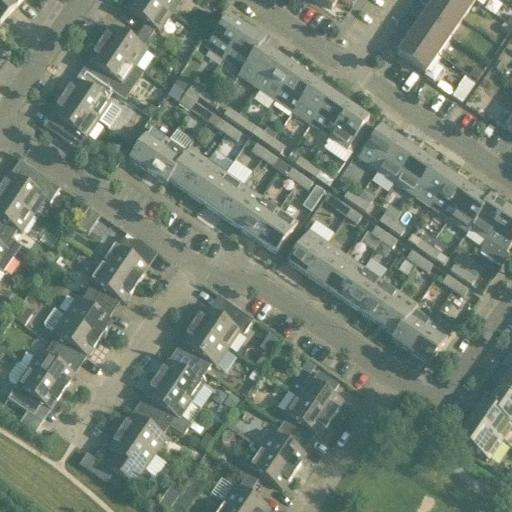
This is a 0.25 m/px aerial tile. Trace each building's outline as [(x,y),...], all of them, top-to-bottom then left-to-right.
[(0,0),(0,25),(15,9),(5,0),(0,0)] [(5,0),(15,9),(24,0),(5,0)] [(159,35),(171,17),(145,0),(130,0),(124,11),(145,25),(139,35),(149,41),(155,32),(159,35)] [(145,0),(171,17),(182,0),(145,0)] [(348,8),(353,0),(314,0),(331,11),(338,1),(348,8)] [(462,22),(430,0),(420,0),(418,4),(428,11),(422,20),(450,39),(462,22)] [(430,0),(462,22),(474,4),(468,0),(430,0)] [(224,63),(245,32),(227,19),(205,51),(224,63)] [(405,23),(399,31),(437,57),(450,39),(422,20),(415,30),(405,23)] [(500,33),(507,38),(511,31),(505,26),(500,33)] [(99,47),(134,71),(146,53),(142,50),(149,41),(139,35),(132,44),(111,29),(99,47)] [(437,57),(399,31),(394,39),(404,46),(396,57),(424,76),(437,57)] [(224,63),(241,75),(242,76),(260,48),(261,49),(264,45),(245,32),(224,63)] [(99,47),(87,64),(108,79),(102,88),(112,95),(124,103),(143,77),(134,71),(99,47)] [(238,79),(257,92),(278,61),(261,49),(260,48),(242,76),(241,75),(238,79)] [(296,73),(278,61),(257,92),(275,104),(296,73)] [(497,62),(492,69),(499,73),(504,67),(497,62)] [(62,100),(98,124),(108,131),(120,114),(106,104),(112,95),(102,88),(81,73),(62,100)] [(296,73),(275,104),(292,116),(314,85),(296,73)] [(292,116),(310,128),(332,97),(314,85),(292,116)] [(187,94),(198,101),(203,94),(192,87),(187,94)] [(179,107),(179,106),(184,99),(185,97),(174,89),(173,89),(167,99),(179,107)] [(458,89),(451,99),(460,106),(467,96),(458,89)] [(213,102),(203,94),(198,101),(208,109),(213,102)] [(310,128),(328,141),(349,110),(332,97),(310,128)] [(179,106),(190,113),(195,106),(184,99),(179,106)] [(98,124),(62,100),(50,118),(68,129),(59,141),(81,156),(90,143),(86,141),(98,124)] [(205,113),(195,106),(190,113),(201,120),(205,113)] [(155,111),(150,108),(145,108),(141,113),(149,119),(155,111)] [(328,141),(322,150),(344,166),(369,129),(365,127),(368,122),(349,110),(328,141)] [(223,118),(233,126),(238,119),(228,112),(223,118)] [(212,118),(205,113),(201,120),(208,125),(212,118)] [(212,118),(208,125),(215,130),(220,123),(212,118)] [(249,126),(238,119),(233,126),(244,133),(249,126)] [(230,130),(220,123),(215,130),(225,137),(230,130)] [(241,138),(230,130),(225,137),(236,145),(241,138)] [(358,161),(377,174),(398,143),(379,130),(358,161)] [(128,162),(147,175),(168,144),(150,131),(128,162)] [(258,143),(269,150),(274,143),(263,136),(258,143)] [(284,151),(274,143),(269,150),(280,157),(284,151)] [(398,143),(377,174),(394,186),(416,155),(398,143)] [(147,175),(150,177),(166,188),(169,184),(167,183),(186,156),(185,155),(168,144),(147,175)] [(251,155),(261,162),(266,155),(255,148),(251,155)] [(185,196),(207,164),(188,151),(185,155),(186,156),(167,183),(169,184),(185,196)] [(277,162),(266,155),(261,162),(272,169),(277,162)] [(434,167),(416,155),(394,186),(412,199),(434,167)] [(294,167),(305,175),(309,168),(299,160),(294,167)] [(225,177),(203,208),(221,220),(242,189),(252,175),(234,163),(232,166),(225,177)] [(10,176),(9,177),(0,190),(0,195),(33,218),(45,201),(50,204),(59,191),(19,164),(10,177),(10,176)] [(185,196),(203,208),(225,177),(207,164),(185,196)] [(412,199),(430,211),(451,180),(434,167),(412,199)] [(320,175),(309,168),(305,175),(315,182),(320,175)] [(286,179),(297,186),(301,179),(291,172),(286,179)] [(312,187),(301,179),(297,186),(307,194),(312,187)] [(448,223),(469,192),(451,180),(430,211),(448,223)] [(260,201),(242,189),(221,220),(239,232),(260,201)] [(308,201),(316,206),(324,195),(316,190),(308,201)] [(469,192),(448,223),(466,236),(469,232),(468,232),(487,204),(486,203),(469,192)] [(343,201),(353,208),(358,201),(348,194),(343,201)] [(33,218),(0,195),(0,235),(10,242),(17,233),(21,236),(33,218)] [(486,244),(508,212),(489,200),(486,203),(487,204),(468,232),(469,232),(486,244)] [(257,245),(278,213),(260,201),(239,232),(257,245)] [(369,209),(358,201),(353,208),(364,216),(369,209)] [(335,213),(345,220),(350,213),(340,206),(335,213)] [(87,212),(78,227),(88,234),(97,218),(87,212)] [(511,245),(511,215),(508,212),(486,244),(478,255),(500,270),(508,259),(505,256),(511,245)] [(297,226),(278,213),(257,245),(275,257),(297,226)] [(361,220),(350,213),(345,220),(356,227),(361,220)] [(378,225),(389,233),(394,226),(383,219),(378,225)] [(404,233),(394,226),(389,233),(399,240),(404,233)] [(370,237),(381,244),(386,237),(375,230),(370,237)] [(287,265),(305,278),(327,247),(308,234),(287,265)] [(10,242),(0,235),(0,274),(2,276),(20,249),(10,242)] [(411,238),(407,245),(414,250),(424,257),(429,250),(434,243),(424,236),(419,243),(411,238)] [(386,237),(381,244),(391,251),(396,245),(386,237)] [(113,247),(101,265),(136,289),(148,272),(127,257),(133,248),(123,241),(117,250),(113,247)] [(345,259),(327,247),(305,278),(323,290),(345,259)] [(429,250),(424,257),(435,264),(442,269),(447,262),(440,257),(429,250)] [(406,261),(416,269),(421,262),(411,255),(406,261)] [(323,290),(341,303),(362,271),(345,259),(323,290)] [(421,262),(416,269),(427,276),(432,269),(421,262)] [(93,285),(86,294),(114,313),(120,304),(124,307),(136,289),(101,265),(89,283),(93,285)] [(449,274),(460,282),(465,275),(454,267),(449,274)] [(380,283),(362,271),(341,303),(359,315),(380,283)] [(475,282),(465,275),(460,282),(471,289),(475,282)] [(441,286),(452,293),(457,286),(446,279),(441,286)] [(359,315),(376,327),(398,296),(380,283),(359,315)] [(457,286),(452,293),(462,300),(467,293),(457,286)] [(76,301),(64,318),(99,343),(111,325),(107,322),(114,313),(86,294),(80,304),(76,301)] [(417,309),(398,296),(376,327),(393,339),(394,339),(413,312),(414,313),(417,309)] [(204,310),(192,328),(227,352),(239,335),(243,338),(253,324),(217,300),(208,313),(204,310)] [(99,343),(64,318),(54,311),(44,326),(44,331),(56,339),(50,348),(60,355),(66,345),(87,360),(99,343)] [(394,339),(393,339),(390,342),(409,355),(431,324),(414,313),(413,312),(394,339)] [(436,316),(431,324),(409,355),(428,368),(455,329),(436,316)] [(215,370),(227,352),(192,328),(180,345),(202,360),(195,369),(205,376),(211,367),(215,370)] [(39,354),(27,372),(63,396),(75,378),(53,364),(60,355),(50,348),(43,357),(39,354)] [(306,362),(301,371),(310,377),(315,368),(306,362)] [(63,396),(27,372),(17,364),(8,378),(8,385),(19,392),(13,401),(23,408),(29,399),(51,414),(63,396)] [(167,364),(155,381),(191,405),(199,411),(211,393),(203,388),(199,385),(205,376),(195,369),(189,378),(167,364)] [(511,373),(510,372),(498,390),(511,399),(511,373)] [(295,399),(331,423),(343,405),(332,398),(338,389),(318,374),(311,384),(307,381),(295,399)] [(180,420),(191,405),(155,381),(143,399),(165,413),(159,423),(168,429),(183,439),(191,427),(180,420)] [(511,399),(498,390),(486,407),(485,408),(511,426),(511,399)] [(225,409),(232,415),(240,404),(233,399),(225,409)] [(287,419),(281,428),(308,447),(314,438),(318,441),(331,423),(295,399),(283,416),(287,419)] [(511,426),(485,408),(486,407),(482,404),(470,423),(501,444),(511,428),(511,426)] [(168,429),(159,423),(152,432),(131,417),(119,435),(154,459),(166,441),(162,439),(168,429)] [(488,463),(501,444),(470,423),(457,441),(488,463)] [(271,434),(259,452),(294,476),(306,459),(302,456),(308,447),(281,428),(275,437),(271,434)] [(144,473),(154,459),(119,435),(107,452),(113,457),(104,470),(146,498),(152,491),(152,486),(150,481),(149,478),(146,474),(144,473)] [(236,476),(244,481),(254,488),(261,479),(282,494),(294,476),(259,452),(251,446),(239,464),(242,466),(236,476)] [(222,505),(231,511),(269,511),(248,497),(254,488),(244,481),(238,491),(234,488),(222,505)] [(157,493),(151,501),(167,511),(179,496),(171,490),(165,498),(157,493)]
